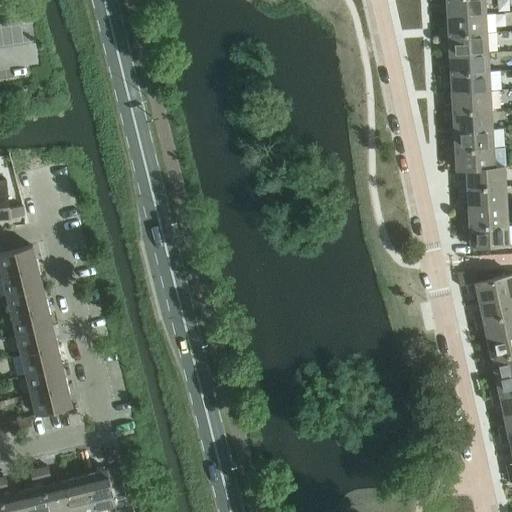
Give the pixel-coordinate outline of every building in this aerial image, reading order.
[(484,0),(437,0),(437,5),(446,4),(447,17),(485,15),(484,0)] [(439,28),(439,35),(486,33),(485,15),(447,17),(447,27),(439,28)] [(486,33),(439,35),(440,43),(448,43),(449,54),(487,52),(486,33)] [(441,66),(441,74),(488,71),(487,52),(449,54),(450,66),(441,66)] [(488,71),(441,74),(442,81),(450,81),(451,93),(489,90),(488,71)] [(443,105),(444,112),(490,110),(489,90),(451,93),(452,104),(443,105)] [(490,110),(444,112),(444,120),(453,119),(453,131),(491,129),(490,110)] [(445,143),(446,150),(493,148),(491,129),(453,131),(454,142),(445,143)] [(493,148),(446,150),(446,158),(455,157),(456,170),(466,169),(494,167),(493,148)] [(457,181),(458,189),(505,186),(504,166),(494,167),(466,169),(466,180),(457,181)] [(7,180),(0,180),(0,217),(24,215),(23,206),(10,207),(7,180)] [(505,186),(458,189),(458,196),(467,196),(468,207),(506,205),(505,186)] [(460,219),(460,227),(507,224),(506,205),(468,207),(468,219),(460,219)] [(507,224),(460,227),(460,234),(469,234),(470,246),(508,244),(507,224)] [(32,246),(0,253),(0,269),(1,275),(37,267),(32,246)] [(37,267),(1,275),(6,295),(42,286),(37,267)] [(476,290),(479,302),(511,294),(511,275),(511,274),(466,284),(468,292),(476,290)] [(42,286),(6,295),(11,315),(47,306),(42,286)] [(473,315),(474,322),(511,314),(511,294),(479,302),(481,313),(473,315)] [(47,306),(11,315),(16,335),(52,326),(47,306)] [(511,314),(474,322),(476,330),(484,328),(487,338),(511,332),(511,314)] [(52,326),(16,335),(21,355),(57,346),(52,326)] [(481,353),(482,360),(511,353),(511,332),(487,338),(489,351),(481,353)] [(57,346),(21,355),(26,374),(62,366),(57,346)] [(511,353),(482,360),(484,367),(493,365),(495,377),(511,373),(511,353)] [(62,366),(26,374),(31,394),(67,385),(62,366)] [(489,390),(491,398),(511,392),(511,373),(495,377),(498,388),(489,390)] [(67,385),(31,394),(36,415),(72,406),(67,385)] [(511,392),(491,398),(492,405),(501,403),(503,414),(511,412),(511,392)] [(497,428),(499,435),(511,432),(511,412),(503,414),(506,426),(497,428)] [(30,416),(15,420),(17,429),(32,426),(30,416)] [(17,429),(15,420),(0,424),(2,433),(17,429)] [(511,432),(499,435),(500,442),(509,440),(511,452),(511,451),(511,432)] [(48,467),(39,469),(42,480),(51,478),(48,467)] [(118,467),(85,475),(94,510),(115,505),(116,511),(125,511),(129,511),(118,467)] [(42,480),(39,469),(30,471),(33,482),(42,480)] [(85,475),(64,480),(71,511),(84,511),(94,510),(85,475)] [(5,477),(0,478),(0,490),(8,488),(5,477)] [(71,511),(64,480),(43,485),(49,511),(71,511)] [(49,511),(43,485),(22,491),(26,511),(49,511)] [(26,511),(22,491),(0,496),(4,511),(26,511)]
